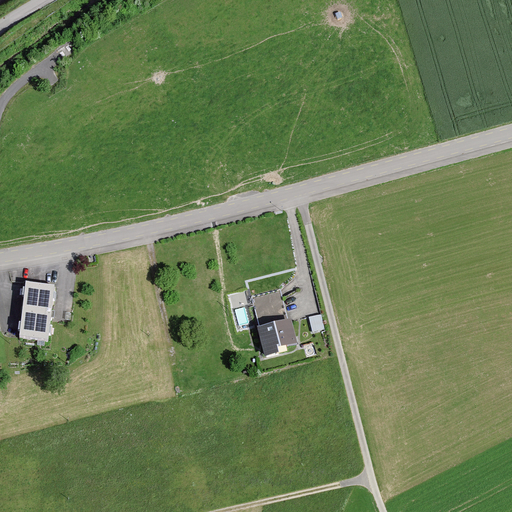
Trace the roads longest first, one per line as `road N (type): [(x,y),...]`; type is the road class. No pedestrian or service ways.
road 1 (unclassified): [(511,132),(185,220),(0,257)]
road 2 (track): [(300,190),(386,511)]
road 3 (track): [(228,511),(373,480)]
